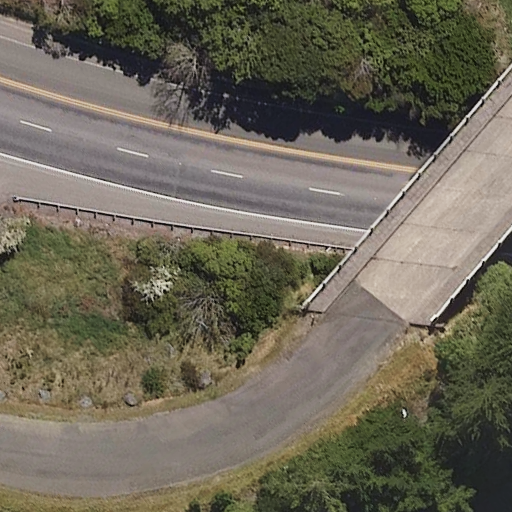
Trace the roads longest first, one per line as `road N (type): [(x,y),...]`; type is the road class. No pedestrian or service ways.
road 1 (unclassified): [(511,129),(354,315),(303,358),(171,408),(44,412),(0,403)]
road 2 (trunk): [(0,79),(144,121),(511,181)]
